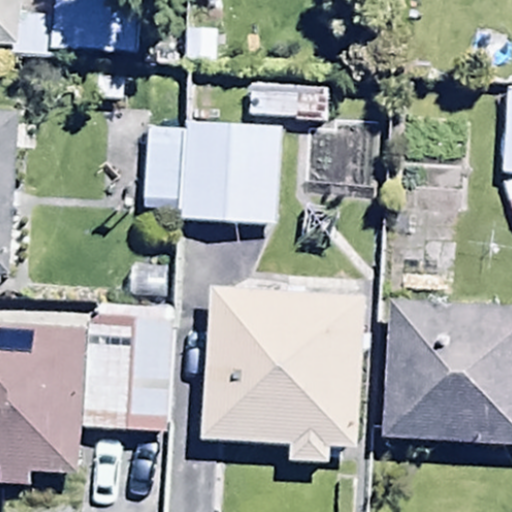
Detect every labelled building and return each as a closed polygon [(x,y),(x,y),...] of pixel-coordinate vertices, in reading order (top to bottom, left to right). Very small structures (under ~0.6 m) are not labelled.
[(0,0),(0,64),(21,66),(25,0),(0,0)] [(55,65),(136,67),(138,10),(57,7),(55,65)] [(251,91),(249,128),(327,133),(329,96),(251,91)] [(0,291),(14,292),(20,131),(0,130),(0,291)] [(278,247),(284,142),(186,136),(186,149),(149,146),(144,224),(186,226),(185,241),(278,247)] [(446,305),(448,220),(392,217),(390,304),(446,305)] [(358,484),(366,291),(254,284),(215,309),(208,462),(295,466),(294,481),(358,484)] [(511,328),(392,323),(385,459),(511,465),(511,328)] [(94,346),(0,343),(0,490),(3,491),(2,500),(84,502),(85,451),(172,453),(175,329),(94,327),(94,346)]
